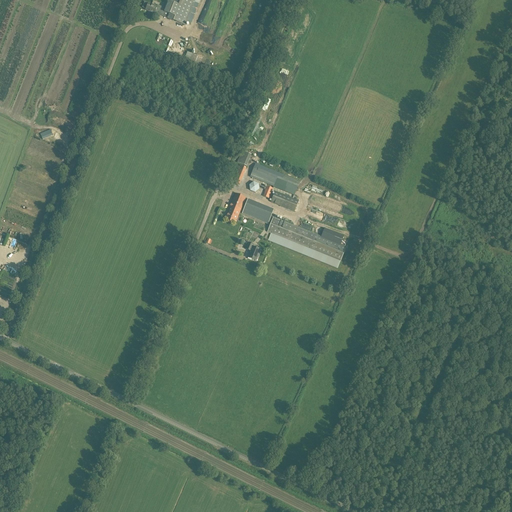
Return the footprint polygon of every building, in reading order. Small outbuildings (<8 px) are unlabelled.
[(145,2),(142,8),(146,9),(145,11),(155,15),(155,14),(162,16),(167,18),(167,19),(186,26),(189,16),(195,0),(167,0),(165,8),(158,5),(157,7),(149,3),(148,4),(145,2)] [(203,69),(206,59),(193,54),(189,64),(203,69)] [(42,139),(53,135),(50,130),(40,134),(42,139)] [(242,152),(238,163),(247,167),(251,155),(242,152)] [(256,164),(250,177),(273,187),(273,189),(267,186),(263,196),(269,199),(273,190),(293,198),(300,182),(282,174),(260,165),(256,164)] [(239,187),(247,168),(240,165),(232,184),(239,187)] [(255,193),(259,190),(259,184),(253,182),(249,185),(250,191),(255,193)] [(294,212),(299,201),(275,192),(271,202),(294,212)] [(237,221),(246,198),(235,194),(228,211),(229,212),(225,220),(235,224),(236,220),(237,221)] [(322,198),(319,205),(332,210),(335,203),(322,198)] [(273,210),(248,199),(242,214),(267,224),(273,210)] [(274,218),(268,232),(272,234),(269,241),(338,269),(340,262),(346,248),(339,244),(321,237),(320,237),(274,218)] [(257,262),(261,250),(255,248),(256,246),(254,245),(249,243),(246,250),(251,252),(251,254),(250,254),(248,258),(257,262)]
